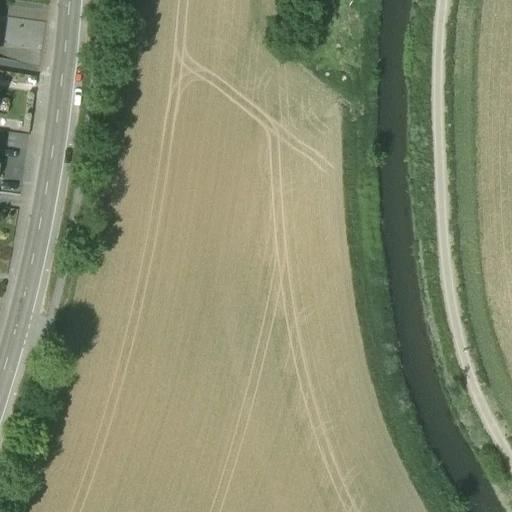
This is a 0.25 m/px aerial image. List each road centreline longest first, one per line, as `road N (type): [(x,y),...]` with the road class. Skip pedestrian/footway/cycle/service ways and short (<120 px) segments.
road 1 (track): [(511,460),(482,409),(446,283),(440,0)]
road 2 (tertiary): [(68,0),(42,209),(0,376)]
